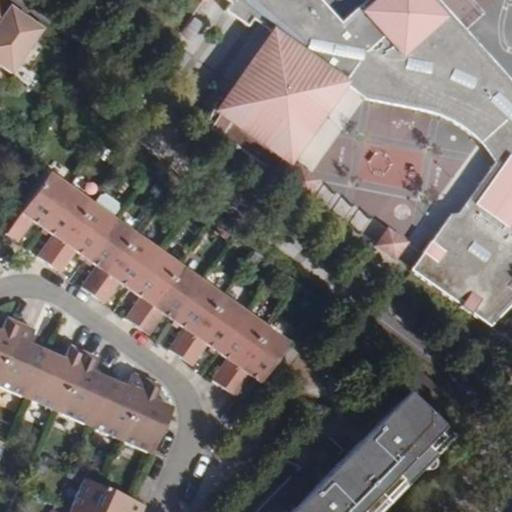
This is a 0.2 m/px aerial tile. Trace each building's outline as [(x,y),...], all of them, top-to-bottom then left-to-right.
[(446,215),(408,269),(488,326),(511,301),(511,86),(467,38),(462,43),(449,56),(443,49),(456,36),(422,0),(375,0),(361,13),(356,7),(337,25),(314,0),(199,0),(202,2),(202,0),(214,0),(225,7),(221,15),(243,30),(248,23),(265,35),(218,103),(214,100),(202,124),(271,173),(279,161),(285,165),(302,141),(300,138),(315,108),(321,113),(340,86),(352,68),(364,77),(359,101),(429,116),(448,125),(462,133),(476,146),(504,121),(511,129),(511,145),(490,178),(460,220),(454,214),(446,215)] [(361,13),(375,0),(363,0),(356,7),(361,13)] [(422,0),(456,36),(462,43),(467,38),(432,0),(422,0)] [(40,29),(0,1),(0,65),(9,72),(40,29)] [(196,21),(179,30),(188,47),(205,38),(196,21)] [(462,43),(456,36),(443,49),(449,56),(462,43)] [(364,77),(352,68),(340,86),(359,101),(364,77)] [(511,145),(511,129),(504,121),(476,146),(483,154),(490,164),(454,214),(460,220),(490,178),(511,145)] [(269,177),(271,173),(202,124),(200,129),(269,177)] [(296,169),(286,183),(306,197),(316,183),(296,169)] [(37,226),(65,186),(44,171),(1,231),(13,240),(27,219),(37,226)] [(304,201),(306,197),(286,183),(283,186),(304,201)] [(44,262),(87,201),(65,186),(37,226),(47,233),(32,254),(44,262)] [(95,192),(88,202),(108,216),(115,206),(115,201),(100,190),(95,192)] [(80,257),(109,216),(108,216),(88,202),(87,201),(44,262),(56,271),(70,250),(80,257)] [(75,285),(87,293),(131,232),(109,216),(80,257),(90,264),(75,285)] [(374,245),(393,259),(403,244),(384,231),(374,245)] [(131,232),(87,293),(99,302),(114,280),(124,287),(153,247),(131,232)] [(393,259),(374,245),(372,248),(391,262),(393,259)] [(153,247),(124,287),(135,294),(119,316),(131,325),(175,263),(153,247)] [(175,263),(131,325),(143,333),(158,312),(168,319),(197,278),(175,263)] [(487,328),(488,326),(408,269),(407,271),(487,328)] [(197,278),(168,319),(178,326),(163,348),(175,356),(219,294),(197,278)] [(212,350),(241,309),(219,294),(175,356),(188,365),(203,344),(212,350)] [(207,379),(218,387),(262,324),(241,309),(212,350),(223,358),(207,379)] [(0,358),(16,321),(2,315),(0,320),(0,358)] [(0,358),(0,387),(21,397),(41,350),(23,341),(29,327),(16,321),(0,358)] [(262,324),(218,387),(231,396),(246,375),(256,381),(285,340),(262,324)] [(58,358),(41,350),(21,397),(52,411),(79,350),(64,343),(58,358)] [(92,356),(79,350),(52,411),(84,425),(104,378),(86,370),(92,356)] [(432,385),(412,366),(399,380),(418,399),(432,385)] [(115,439),(142,378),(128,371),(122,386),(104,378),(84,425),(115,439)] [(156,384),(142,378),(115,439),(146,453),(167,406),(150,398),(156,384)] [(404,392),(372,426),(381,434),(377,439),(378,444),(370,453),(358,441),(308,492),(319,503),(310,511),(300,511),(295,506),(288,511),(363,511),(377,498),(394,481),(400,487),(431,456),(425,450),(443,430),(404,392)] [(372,426),(358,441),(370,453),(378,444),(377,439),(381,434),(372,426)] [(449,437),(443,430),(425,450),(431,456),(449,437)] [(80,477),(66,509),(72,511),(136,511),(140,504),(80,477)] [(377,498),(384,504),(400,487),(394,481),(377,498)] [(308,492),(295,506),(300,511),(310,511),(319,503),(308,492)] [(375,511),(384,504),(377,498),(363,511),(375,511)]
